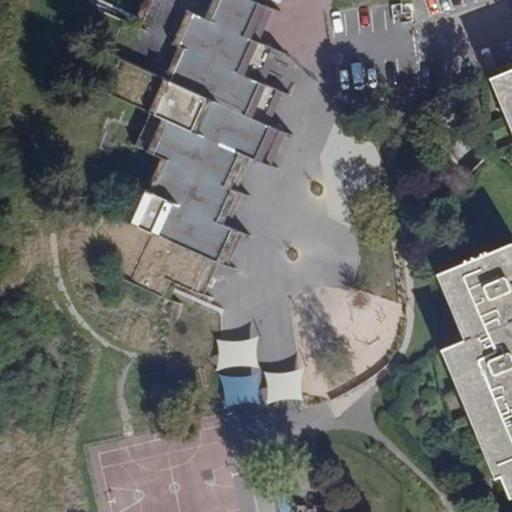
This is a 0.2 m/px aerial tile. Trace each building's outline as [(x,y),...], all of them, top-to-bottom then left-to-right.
[(267,0),(266,0),(153,0),(141,27),(127,60),(121,57),(107,91),(156,114),(157,115),(157,116),(148,137),(143,148),(170,161),(162,179),(155,194),(147,212),(140,227),(149,230),(154,232),(132,282),(164,296),(171,280),(175,282),(200,292),(214,259),(225,264),(238,231),(225,226),(238,192),(234,190),(233,189),(246,156),(246,155),(247,155),(267,163),(281,131),(265,122),(279,89),(260,81),(271,54),(274,48),(254,39),(269,7),(264,5),(267,0)] [(511,76),(496,84),(511,121),(511,76)] [(511,121),(496,84),(488,88),(511,141),(511,121)] [(469,346),(462,349),(511,467),(511,250),(448,278),(476,343),(469,346)] [(469,346),(476,343),(448,278),(444,280),(445,287),(469,346)] [(508,478),(511,475),(511,467),(462,349),(454,352),(508,478)] [(230,372),(232,362),(203,355),(196,385),(225,391),(223,401),(253,407),(259,378),(230,372)] [(295,511),(293,495),(280,497),(282,511),(295,511)]
